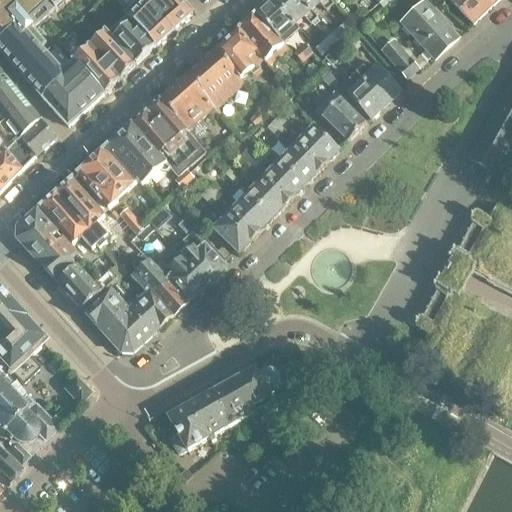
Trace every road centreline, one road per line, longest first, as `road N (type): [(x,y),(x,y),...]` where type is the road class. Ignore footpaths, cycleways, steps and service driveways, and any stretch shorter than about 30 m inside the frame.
road 1 (residential): [(186,332),(478,54),(511,32)]
road 2 (residential): [(348,356),(364,346),(511,52)]
road 3 (residential): [(216,24),(78,154)]
road 4 (tertiary): [(511,450),(348,356)]
road 5 (tertiary): [(117,404),(0,265)]
road 6 (tertiary): [(348,356),(302,329),(279,329),(206,368)]
road 7 (residential): [(3,511),(117,404)]
road 8 (residential): [(200,511),(196,496),(142,453),(117,404)]
road 9 (residential): [(78,154),(0,62)]
